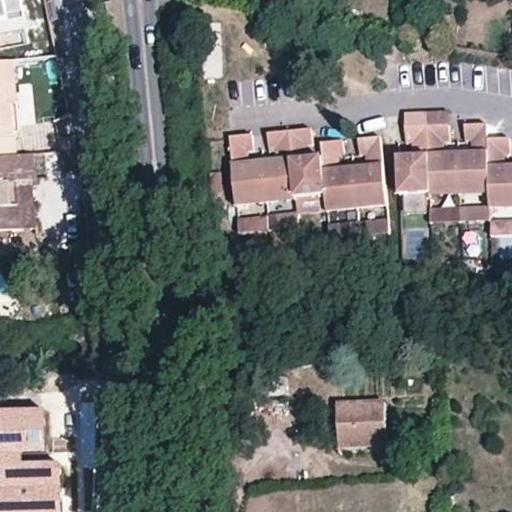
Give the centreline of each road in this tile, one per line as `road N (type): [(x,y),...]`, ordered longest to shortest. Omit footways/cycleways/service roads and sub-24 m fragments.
road 1 (residential): [(66,0),(95,123),(119,304),(117,511)]
road 2 (secondary): [(140,0),(168,221),(176,511)]
road 3 (residential): [(252,116),(427,97),(511,106)]
road 4 (unknown): [(0,432),(123,435)]
